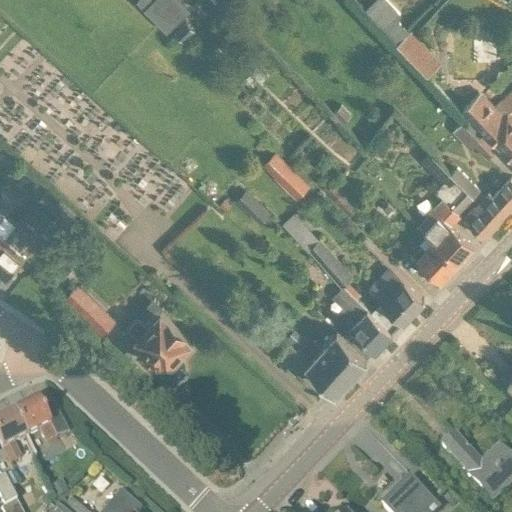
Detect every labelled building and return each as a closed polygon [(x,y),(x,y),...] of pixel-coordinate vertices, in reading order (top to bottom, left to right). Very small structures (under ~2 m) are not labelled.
[(141,0),(140,3),(170,34),(193,12),(181,0),(141,0)] [(386,0),(375,0),(365,10),(398,44),(409,33),(395,19),(400,14),(386,0)] [(186,22),(175,33),(184,43),(196,31),(186,22)] [(398,44),(397,44),(417,65),(428,76),(441,64),(430,52),(410,32),(409,33),(398,44)] [(481,92),(464,109),(511,158),(511,92),(510,91),(495,106),(481,92)] [(342,104),(334,113),(343,123),(352,114),(342,104)] [(468,116),(453,132),(470,150),(474,146),(487,159),(499,148),(468,116)] [(274,149),(260,163),(295,197),(309,184),(274,149)] [(430,157),(424,164),(443,183),(450,176),(430,157)] [(457,168),(450,176),(472,199),(480,191),(457,168)] [(472,199),(450,176),(443,183),(435,191),(445,201),(452,207),(452,208),(458,213),(472,199)] [(478,202),(463,218),(482,235),(481,236),(481,237),(482,237),(511,204),(511,178),(510,177),(483,207),(478,202)] [(32,179),(23,189),(36,201),(45,191),(32,179)] [(335,184),(325,194),(349,216),(358,207),(335,184)] [(246,190),(236,202),(261,224),(271,212),(246,190)] [(445,201),(419,229),(431,241),(457,265),(474,246),(454,227),(463,218),(458,213),(452,208),(452,207),(445,201)] [(67,206),(58,217),(67,225),(76,214),(67,206)] [(294,214),(283,225),(308,253),(309,252),(340,288),(343,285),(345,288),(355,279),(320,242),(294,214)] [(5,237),(0,243),(0,271),(7,277),(25,255),(35,263),(50,245),(40,237),(36,242),(15,225),(5,237)] [(421,246),(413,255),(417,258),(441,282),(457,265),(431,241),(424,249),(421,246)] [(391,267),(369,290),(381,302),(371,312),(391,332),(401,322),(402,323),(425,299),(405,280),(391,267)] [(77,285),(65,299),(101,334),(112,323),(99,311),(101,308),(77,285)] [(340,288),(333,295),(353,315),(345,323),(358,335),(350,343),(366,358),(374,350),(375,351),(392,333),(391,332),(371,312),(358,300),(345,288),(343,285),(340,288)] [(138,317),(128,328),(145,344),(139,350),(157,365),(160,361),(163,363),(169,363),(177,354),(184,354),(188,350),(188,342),(190,340),(160,312),(148,326),(138,317)] [(290,342),(275,357),(295,375),(305,364),(336,392),(367,359),(366,358),(350,343),(336,330),(319,349),(305,336),(295,347),(290,342)] [(37,400),(13,412),(26,439),(39,432),(46,446),(68,435),(53,404),(41,409),(37,400)] [(13,412),(0,418),(0,444),(10,464),(21,458),(14,444),(26,439),(13,412)] [(454,437),(442,449),(468,475),(466,477),(493,504),(511,485),(511,458),(500,446),(481,463),(456,436),(454,437)] [(5,475),(0,477),(0,498),(4,506),(2,507),(3,511),(21,511),(18,505),(5,475)] [(411,479),(383,506),(388,511),(426,511),(435,504),(411,479)] [(61,485),(52,490),(57,499),(66,494),(61,485)] [(122,491),(102,511),(138,511),(142,509),(122,491)] [(85,511),(71,499),(61,509),(64,511),(85,511)]
